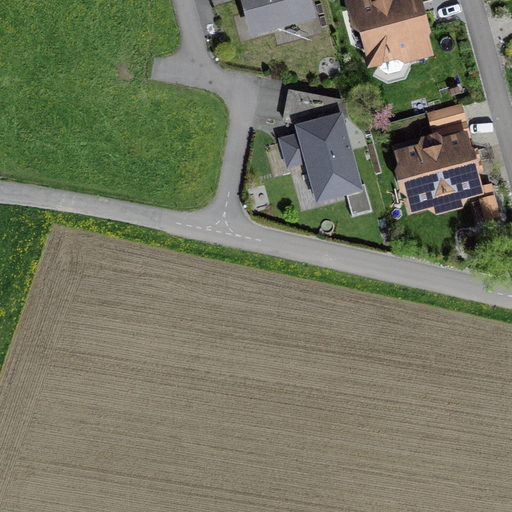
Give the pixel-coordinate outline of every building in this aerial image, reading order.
[(310,19),(305,0),(242,0),(252,34),(310,19)] [(409,0),(361,0),(345,5),(365,75),(426,58),(409,0)] [(310,158),(322,200),(358,188),(334,101),(291,92),(286,120),(298,122),(301,138),(284,141),(291,163),(310,158)] [(428,119),(435,145),(460,138),(466,136),(460,111),(428,119)] [(408,218),(477,198),(460,138),(435,145),(390,158),(408,218)]
